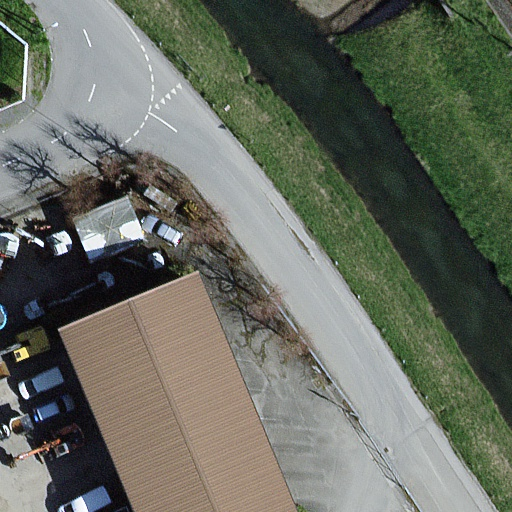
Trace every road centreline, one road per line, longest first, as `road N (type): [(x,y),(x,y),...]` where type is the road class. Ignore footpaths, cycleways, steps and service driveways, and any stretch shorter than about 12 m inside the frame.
road 1 (unclassified): [(96,83),(161,114),(224,169),(468,511)]
road 2 (residential): [(96,83),(69,136),(0,167)]
